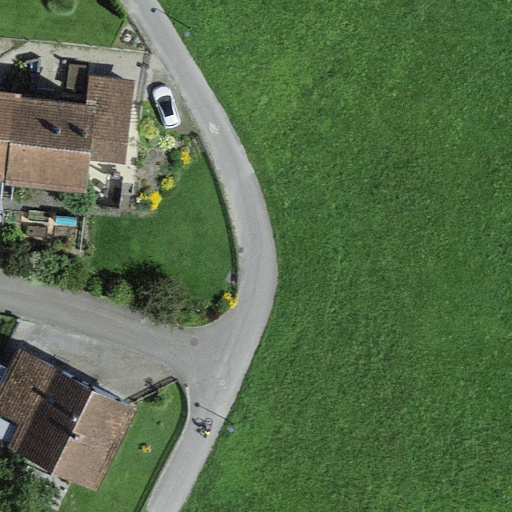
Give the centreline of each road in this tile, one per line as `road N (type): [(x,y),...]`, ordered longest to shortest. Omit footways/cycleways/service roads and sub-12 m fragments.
road 1 (residential): [(150,0),(255,197),(277,270),(263,333),(150,328),(0,302)]
road 2 (track): [(170,511),(263,333)]
